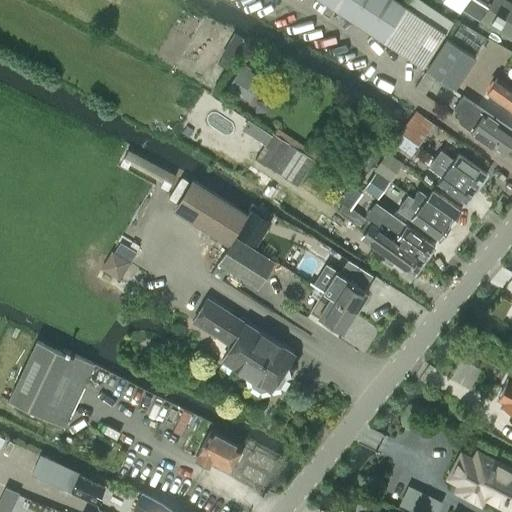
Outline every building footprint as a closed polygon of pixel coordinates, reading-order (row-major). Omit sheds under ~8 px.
[(396,0),(325,0),(383,39),(423,67),(446,33),(454,21),(420,0),(408,0),(405,5),(396,0)] [(511,0),(454,0),(511,36),(511,0)] [(427,69),(442,80),(454,88),(474,57),(446,39),(427,69)] [(256,75),(241,65),(227,87),(249,101),(259,84),(253,80),(256,75)] [(511,110),(511,87),(497,77),(486,92),(511,110)] [(502,153),(511,139),(511,130),(462,95),(455,106),(461,110),(459,112),(458,116),(458,120),(461,124),(471,130),(471,131),(502,153)] [(409,119),(399,132),(417,146),(428,132),(409,119)] [(255,159),(297,186),(314,159),(272,132),(255,159)] [(399,132),(392,142),(410,155),(417,146),(399,132)] [(390,181),(403,162),(386,151),(373,169),(374,170),(375,171),(390,181)] [(435,158),(476,188),(486,174),(458,153),(453,160),(440,151),(435,158)] [(436,182),(465,203),(476,188),(435,158),(429,166),(441,175),(436,182)] [(368,181),(363,188),(377,198),(390,181),(375,171),(368,181)] [(227,243),(245,214),(192,180),(174,210),(227,243)] [(349,185),(339,200),(343,203),(349,207),(360,193),(353,188),(349,185)] [(419,190),(412,198),(449,225),(460,209),(432,188),(427,195),(419,190)] [(407,194),(397,208),(410,218),(439,239),(449,225),(412,198),(407,194)] [(373,201),(362,216),(371,222),(380,228),(423,260),(434,245),(405,224),(373,201)] [(343,203),(337,212),(360,228),(360,229),(363,231),(360,236),(366,240),(384,253),(384,254),(413,275),(423,260),(380,228),(371,222),(362,216),(349,207),(343,203)] [(251,209),(235,234),(255,246),(271,221),(251,209)] [(233,235),(225,248),(216,262),(257,288),(274,261),(233,235)] [(117,241),(111,252),(130,263),(136,252),(117,241)] [(317,253),(307,247),(298,260),(308,267),(317,253)] [(335,270),(322,291),(355,311),(367,291),(362,288),(370,275),(347,260),(339,273),(335,270)] [(322,291),(309,311),(342,332),(355,311),(322,291)] [(206,298),(192,321),(231,345),(222,360),(232,366),(251,378),(252,385),(260,390),(267,388),(270,390),(271,387),(278,385),(283,378),(282,371),(293,353),(249,325),(241,327),(232,322),(235,316),(206,298)] [(8,399),(64,426),(94,363),(39,336),(8,399)] [(511,379),(507,377),(497,397),(503,400),(500,404),(511,409),(511,379)] [(228,469),(234,458),(237,458),(241,452),(239,448),(240,446),(210,429),(195,457),(208,464),(210,459),(228,469)] [(461,456),(451,476),(462,482),(460,487),(459,489),(474,497),(479,500),(483,493),(511,508),(511,463),(502,458),(498,464),(478,453),(473,462),(461,456)] [(40,455),(32,472),(70,491),(95,503),(103,486),(79,474),(40,455)] [(176,511),(174,510),(161,500),(142,490),(139,496),(133,509),(138,511),(176,511)] [(423,511),(434,511),(439,503),(430,499),(423,511)]
